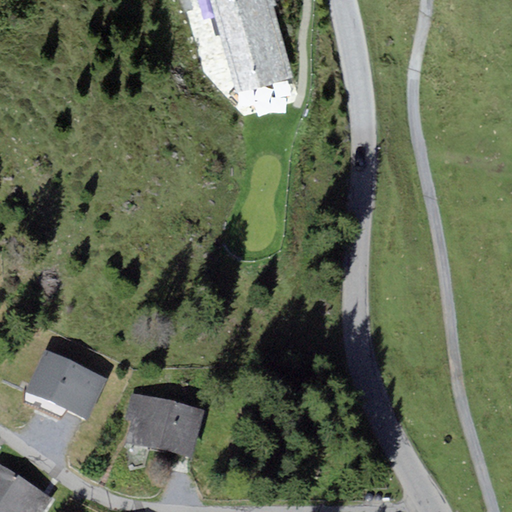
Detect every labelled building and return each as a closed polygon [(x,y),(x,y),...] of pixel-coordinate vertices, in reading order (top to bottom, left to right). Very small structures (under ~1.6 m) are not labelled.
[(270,0),(210,0),(236,96),(292,81),(270,0)] [(108,386),(44,357),(25,401),(88,430),(108,386)] [(158,461),(171,410),(131,396),(124,423),(132,425),(125,450),(158,461)] [(171,410),(158,461),(191,470),(204,419),(171,410)] [(45,511),(50,505),(0,472),(0,511),(45,511)]
